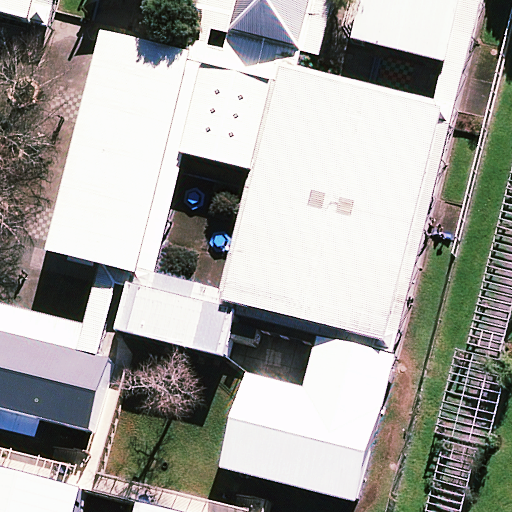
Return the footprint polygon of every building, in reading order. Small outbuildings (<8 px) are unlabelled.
[(474,0),(372,0),(366,28),(462,51),(474,0)] [(216,53),(116,28),(63,241),(163,266),(216,53)] [(462,99),(295,61),(226,291),(403,333),(462,99)] [(123,326),(0,296),(0,387),(102,412),(123,326)] [(313,373),(261,360),(239,447),(368,479),(403,339),(326,320),(313,373)]
